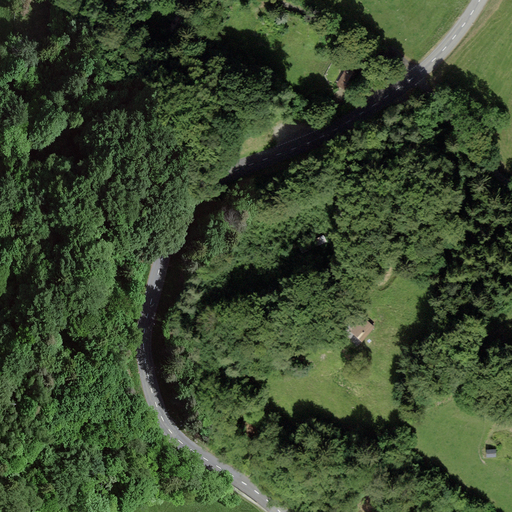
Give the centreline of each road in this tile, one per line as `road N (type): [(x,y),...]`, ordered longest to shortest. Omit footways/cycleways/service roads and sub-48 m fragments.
road 1 (secondary): [(416,76),(325,134),(198,191),(174,221),(162,258),(143,343),(162,418),(176,438),(279,511)]
road 2 (track): [(212,0),(158,94),(88,179),(44,310),(0,379)]
road 3 (track): [(416,76),(325,16),(282,0)]
road 4 (unclassified): [(511,184),(475,152),(416,76)]
